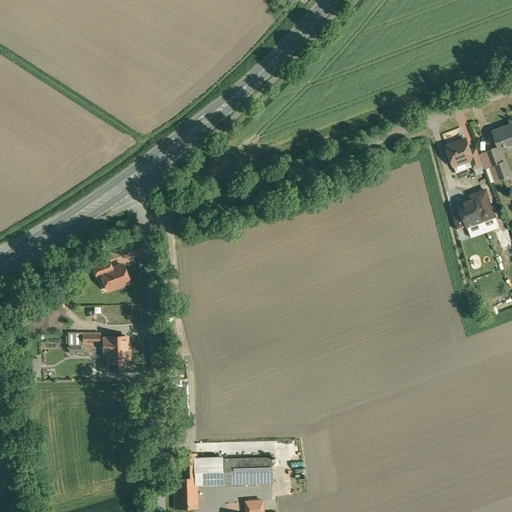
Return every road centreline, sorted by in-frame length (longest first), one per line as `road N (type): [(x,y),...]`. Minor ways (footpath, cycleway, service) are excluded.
road 1 (unclassified): [(511,91),(150,226)]
road 2 (tertiary): [(150,226),(158,511)]
road 3 (primary): [(122,193),(236,98),(331,0)]
road 4 (primary): [(0,269),(122,193)]
